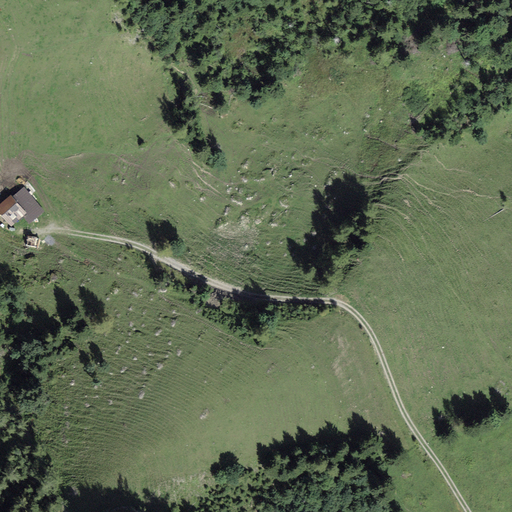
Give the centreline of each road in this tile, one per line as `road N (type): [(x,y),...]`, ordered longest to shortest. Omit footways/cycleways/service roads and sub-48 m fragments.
road 1 (track): [(470,511),(407,416),(375,337),(353,310),(250,294),(118,240),(50,229)]
road 2 (track): [(0,5),(17,47),(6,133),(13,162),(45,201),(50,229)]
